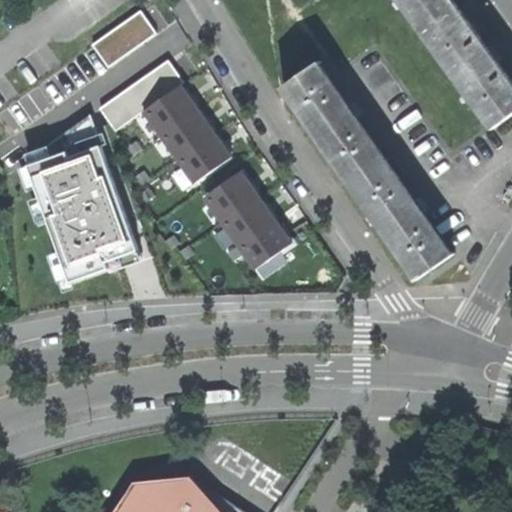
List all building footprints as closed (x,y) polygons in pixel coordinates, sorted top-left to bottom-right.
[(403,0),(425,30),(457,8),(451,0),(403,0)] [(425,30),(491,125),(511,110),(511,85),(495,61),(497,60),(493,54),(490,49),(488,51),(457,8),(425,30)] [(141,10),(93,45),(109,67),(157,33),(141,10)] [(169,60),(101,108),(116,131),(145,111),(196,183),(232,157),(230,154),(233,152),(225,140),(222,142),(214,131),(217,129),(208,117),(205,119),(197,108),(200,106),(187,87),(184,89),(181,85),(185,82),(169,60)] [(283,84),(348,179),(382,157),(351,114),(353,112),(350,107),(346,102),(344,103),(315,61),(283,84)] [(30,165),(19,169),(27,192),(38,188),(42,199),(31,203),(40,226),(50,222),(64,261),(54,265),(64,292),(74,288),(72,282),(109,268),(111,272),(144,260),(91,115),(28,159),(30,165)] [(416,276),(449,253),(418,210),(421,209),(417,203),(414,198),(411,200),(382,157),(348,179),(416,276)] [(242,171),(206,197),(257,269),(282,251),(284,254),(298,244),(284,225),(281,227),(275,218),(278,216),(269,203),(266,205),(258,194),(261,192),(252,180),(250,182),(242,171)] [(246,511),(192,475),(135,481),(114,511),(5,511),(0,508),(0,511),(246,511)]
